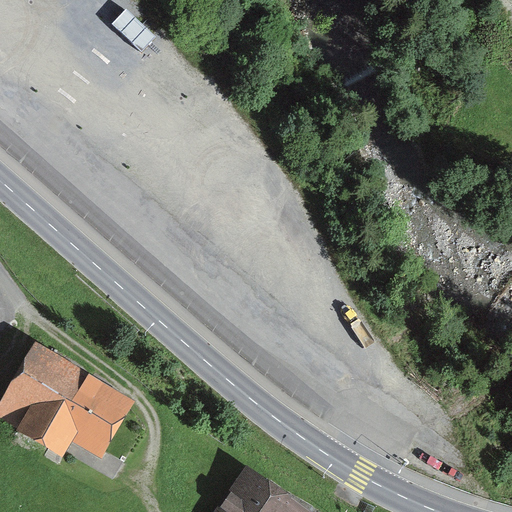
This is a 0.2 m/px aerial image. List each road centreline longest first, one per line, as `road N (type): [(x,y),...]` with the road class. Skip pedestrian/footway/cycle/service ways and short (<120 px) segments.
road 1 (secondary): [(0,179),(277,420),(438,511)]
road 2 (track): [(0,293),(126,384),(155,416),(147,496),(156,511)]
